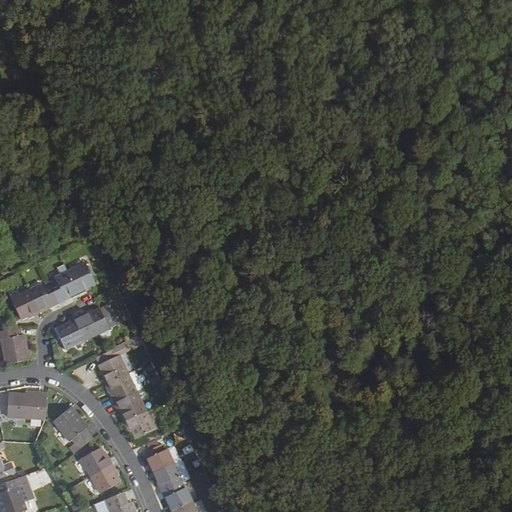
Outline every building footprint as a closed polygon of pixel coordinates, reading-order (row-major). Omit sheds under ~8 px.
[(70,271),(80,292),(81,294),(87,291),(86,288),(97,283),(87,263),(70,271)] [(67,264),(53,270),(56,277),(70,271),(67,264)] [(52,286),(61,304),(67,301),(66,298),(80,292),(70,271),(56,277),(59,283),(52,286)] [(55,307),(61,304),(52,286),(46,289),(44,284),(31,290),(40,310),(53,304),(55,307)] [(42,313),(40,310),(31,290),(14,298),(24,318),(33,314),(34,317),(42,313)] [(89,312),(82,315),(93,337),(99,334),(110,329),(110,328),(118,324),(110,306),(102,310),(101,309),(90,314),(89,312)] [(93,337),(82,315),(76,318),(77,321),(67,325),(65,326),(58,330),(67,350),(93,337)] [(8,364),(30,360),(26,334),(23,334),(22,327),(0,330),(0,344),(1,350),(5,350),(8,364)] [(112,333),(110,329),(99,334),(102,339),(106,341),(112,337),(112,333)] [(140,337),(116,348),(120,356),(121,355),(127,352),(144,344),(140,337)] [(107,384),(109,383),(129,373),(121,355),(120,356),(116,348),(99,356),(102,364),(101,364),(106,375),(103,376),(107,384)] [(121,355),(129,373),(136,370),(127,352),(121,355)] [(155,368),(152,362),(146,365),(149,370),(155,368)] [(129,373),(138,392),(145,389),(136,370),(129,373)] [(112,395),(116,402),(133,394),(138,392),(129,373),(109,383),(115,394),(112,395)] [(159,376),(150,381),(153,386),(162,382),(159,376)] [(9,416),(47,419),(49,394),(29,392),(28,396),(11,394),(9,416)] [(133,394),(116,402),(119,409),(121,408),(127,420),(147,411),(141,399),(138,392),(133,394)] [(74,445),(79,451),(94,439),(87,430),(90,428),(73,407),(55,421),(72,442),(74,439),(77,443),(74,445)] [(147,411),(127,420),(124,421),(128,429),(131,428),(136,439),(138,438),(142,446),(148,443),(155,440),(151,432),(155,430),(147,411)] [(151,432),(155,440),(159,437),(156,429),(155,430),(151,432)] [(149,458),(155,471),(174,462),(168,449),(167,450),(164,443),(161,444),(158,438),(155,440),(148,443),(150,449),(148,451),(151,457),(149,458)] [(6,442),(0,444),(0,447),(1,451),(8,449),(6,442)] [(4,469),(4,467),(0,456),(0,451),(1,451),(0,447),(0,479),(17,473),(14,465),(4,469)] [(92,476),(113,464),(109,457),(107,458),(101,448),(82,459),(92,476)] [(174,462),(181,476),(188,472),(181,459),(174,462)] [(164,491),(184,481),(181,476),(174,462),(155,471),(162,484),(161,485),(164,491)] [(117,470),(113,464),(92,476),(103,493),(121,482),(115,472),(117,470)] [(55,477),(50,468),(41,471),(43,478),(48,480),(55,477)] [(0,500),(4,511),(23,511),(28,510),(25,502),(19,486),(23,485),(21,478),(0,485),(0,492),(1,495),(0,494),(0,500)] [(175,510),(193,501),(184,481),(164,491),(167,498),(169,497),(175,510)] [(23,485),(19,486),(25,502),(34,499),(28,483),(23,485)] [(113,511),(136,511),(133,502),(130,503),(125,492),(110,498),(115,509),(112,510),(113,511)] [(198,511),(193,501),(175,510),(175,511),(198,511)]
